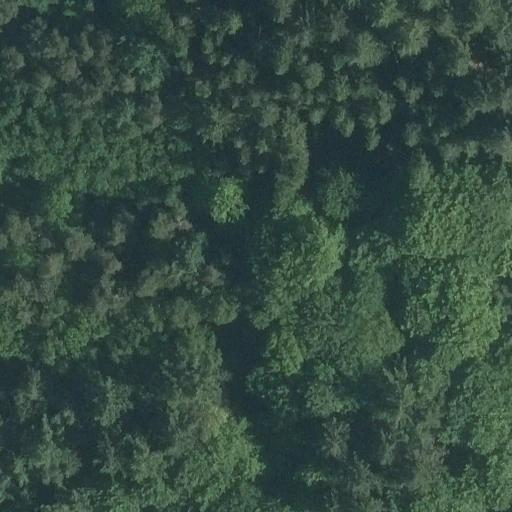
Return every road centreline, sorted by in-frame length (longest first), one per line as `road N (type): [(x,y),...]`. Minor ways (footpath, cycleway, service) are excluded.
road 1 (track): [(206,511),(271,408),(345,370),(436,266),(487,259),(511,246)]
road 2 (track): [(262,252),(269,203),(261,181),(160,0)]
